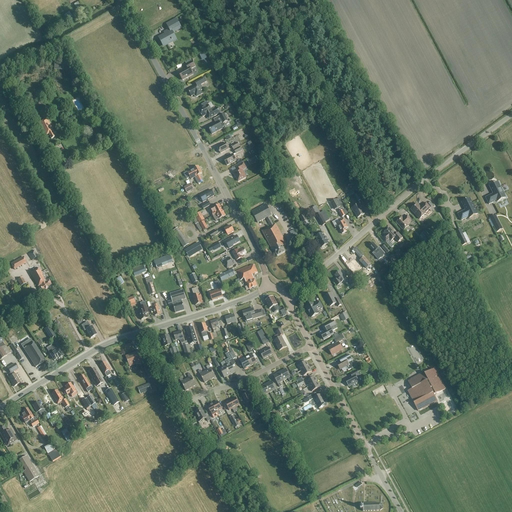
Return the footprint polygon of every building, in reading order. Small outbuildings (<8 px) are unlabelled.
[(130,30),(126,15),(116,17),(119,25),(122,24),(123,27),(126,26),(127,31),(130,30)] [(169,32),(168,30),(163,32),(164,34),(158,38),(164,48),(177,40),(172,30),(169,32)] [(182,72),(179,73),(182,80),(193,75),(190,69),(195,67),(192,61),(185,65),(187,68),(181,71),(182,72)] [(196,86),(188,91),(191,97),(194,95),(195,97),(196,97),(202,94),(201,91),(204,89),(201,85),(206,82),(204,78),(195,83),(196,86)] [(211,109),(207,102),(202,105),(204,107),(198,110),(202,118),(206,116),(209,120),(222,113),(219,107),(215,110),(214,108),(211,109)] [(233,107),(230,102),(225,104),(226,106),(225,107),(226,111),(233,107)] [(41,115),(44,120),(39,123),(45,135),(48,134),(51,139),(55,137),(54,135),(55,135),(47,119),(46,119),(45,117),(51,114),(50,112),(52,110),(50,107),(41,111),(43,114),(41,115)] [(233,117),(240,114),(237,107),(230,111),(233,117)] [(224,114),(219,116),(213,120),(215,123),(218,121),(222,128),(224,127),(222,123),(228,121),(224,114)] [(218,121),(215,123),(208,127),(212,134),(222,129),(222,128),(218,121)] [(220,154),(229,149),(226,143),(217,148),(220,154)] [(224,160),(227,166),(236,161),(233,155),(224,160)] [(233,172),(235,176),(238,181),(246,177),(242,170),(246,168),(243,163),(235,167),(237,170),(233,172)] [(193,170),(188,173),(187,172),(184,174),(187,179),(190,178),(191,179),(195,177),(196,180),(198,184),(203,182),(199,175),(202,173),(198,166),(193,169),(193,170)] [(485,198),(489,205),(496,201),(497,202),(506,198),(506,197),(501,187),(498,182),(496,183),(494,183),(493,183),(492,183),(492,184),(491,186),(489,186),(492,194),(485,198)] [(184,187),(187,193),(193,189),(190,184),(184,187)] [(211,190),(204,194),(199,196),(202,203),(208,200),(207,200),(214,196),(211,190)] [(343,205),(341,202),(339,198),(330,203),(334,210),(343,205)] [(464,199),(463,200),(464,202),(461,203),(465,210),(458,214),(461,221),(468,217),(469,218),(478,214),(477,213),(478,213),(473,204),(470,198),(468,199),(467,199),(466,198),(465,199),(464,199)] [(421,208),(417,204),(411,210),(419,219),(426,214),(425,213),(430,208),(426,203),(421,208)] [(275,224),(273,225),(269,217),(272,215),(266,204),(251,212),(258,223),(266,219),(270,226),(262,231),(273,252),(274,251),(277,256),(285,252),(282,246),(287,244),(275,224)] [(351,208),(353,212),(354,212),(357,218),(365,214),(359,204),(351,208)] [(216,214),(222,210),(219,205),(213,208),(216,214)] [(326,222),(322,216),(318,209),(314,211),(317,215),(316,215),(322,226),(326,224),(325,223),(326,222)] [(222,210),(216,214),(219,219),(225,216),(222,210)] [(326,222),(330,220),(325,211),(321,213),(326,222)] [(309,225),(306,221),(303,215),(300,217),(305,227),(309,225)] [(503,229),(496,215),(489,218),(497,232),(503,229)] [(409,226),(408,225),(412,221),(407,216),(403,219),(402,218),(396,223),(403,231),(409,226)] [(208,228),(204,220),(199,223),(204,230),(208,228)] [(348,228),(345,223),(343,220),(337,224),(339,226),(338,227),(342,234),(346,232),(345,230),(348,228)] [(439,228),(439,229),(438,229),(440,231),(441,230),(442,231),(449,225),(446,222),(439,228)] [(221,231),(222,234),(225,232),(227,235),(234,232),(231,226),(224,229),(221,231)] [(189,244),(178,228),(173,232),(184,248),(189,244)] [(395,235),(389,228),(384,234),(385,235),(381,238),(386,244),(389,241),(390,242),(394,238),(398,242),(403,238),(398,233),(395,235)] [(462,247),(468,243),(470,242),(465,233),(463,234),(461,229),(455,232),(462,247)] [(325,237),(323,233),(315,237),(319,244),(318,244),(320,249),(329,244),(327,240),(327,239),(326,236),(325,237)] [(232,246),(240,242),(236,236),(225,242),(229,249),(233,246),(232,246)] [(212,247),(214,250),(216,249),(217,250),(224,246),(221,242),(212,247)] [(198,243),(188,249),(185,251),(189,257),(192,256),(202,250),(198,243)] [(369,246),(374,252),(375,251),(378,254),(381,252),(378,249),(373,243),(369,246)] [(238,249),(232,252),(237,261),(242,258),(241,257),(246,254),(243,248),(241,249),(240,248),(239,248),(238,249)] [(34,251),(28,255),(32,261),(38,257),(34,251)] [(402,253),(401,254),(399,252),(397,254),(394,256),(399,261),(404,256),(402,253)] [(27,263),(23,257),(11,264),(14,270),(27,263)] [(229,257),(223,261),(227,268),(233,265),(229,257)] [(366,269),(371,264),(364,257),(359,261),(366,269)] [(354,259),(348,265),(356,273),(362,268),(354,259)] [(382,269),(380,265),(378,263),(372,267),(375,273),(382,269)] [(146,272),(143,265),(132,269),(135,276),(146,272)] [(240,281),(244,279),(248,286),(245,287),(246,291),(249,289),(257,286),(252,275),(258,273),(254,265),(249,267),(248,266),(236,272),(240,280),(240,281)] [(39,269),(30,273),(38,287),(41,285),(42,286),(38,288),(40,292),(48,288),(47,287),(51,285),(48,279),(46,281),(39,269)] [(222,281),(235,275),(233,269),(219,276),(222,281)] [(340,272),(335,275),(334,276),(337,279),(333,282),(337,287),(347,279),(343,275),(342,275),(340,272)] [(199,281),(195,274),(190,276),(193,284),(199,281)] [(26,284),(24,280),(22,278),(17,280),(21,286),(26,284)] [(220,290),(222,289),(221,284),(220,284),(219,281),(215,282),(216,285),(216,286),(217,290),(209,293),(212,301),(223,297),(220,290)] [(147,283),(148,285),(147,285),(150,295),(156,293),(153,284),(152,284),(152,282),(147,283)] [(192,290),(194,297),(193,297),(196,306),(196,305),(197,306),(199,305),(199,304),(202,304),(201,299),(202,299),(201,298),(202,297),(201,296),(200,295),(199,295),(197,288),(192,290)] [(179,301),(181,300),(186,299),(183,291),(170,295),(173,303),(174,305),(173,306),(175,313),(184,310),(182,303),(180,304),(179,301)] [(335,300),(331,293),(325,297),(330,306),(336,303),(338,307),(341,305),(339,301),(338,299),(335,300)] [(133,296),(137,304),(142,302),(138,294),(133,296)] [(136,302),(133,296),(127,299),(130,305),(136,302)] [(274,313),(278,311),(276,306),(277,305),(273,297),(265,301),(270,309),(272,308),(274,313)] [(313,303),(306,307),(312,317),(318,314),(317,311),(323,308),(319,301),(314,305),(313,303)] [(155,316),(161,314),(159,307),(158,308),(157,304),(154,305),(155,308),(153,309),(155,316)] [(146,306),(144,306),(141,307),(143,311),(139,312),(141,320),(148,318),(146,314),(149,313),(146,306)] [(253,320),(262,316),(260,310),(254,312),(253,308),(242,312),(245,319),(248,318),(249,322),(253,321),(253,320)] [(227,325),(236,322),(234,315),(225,317),(227,325)] [(213,329),(222,326),(220,319),(210,322),(213,329)] [(92,326),(90,327),(86,321),(77,326),(80,330),(84,327),(86,330),(91,338),(96,335),(92,326)] [(321,327),(324,332),(321,334),(324,340),(334,335),(332,331),(337,329),(333,321),(321,327)] [(205,324),(199,326),(198,326),(200,334),(201,334),(202,338),(207,337),(206,332),(208,331),(205,324)] [(44,330),(50,340),(55,337),(49,327),(44,330)] [(193,327),(186,329),(189,337),(187,338),(190,345),(197,342),(193,327)] [(280,337),(284,335),(281,329),(276,332),(278,335),(275,337),(276,340),(274,341),(279,351),(287,347),(281,337),(280,337)] [(184,342),(183,339),(181,331),(173,334),(176,340),(178,339),(179,340),(180,340),(181,343),(184,342)] [(293,336),(298,347),(304,344),(299,333),(293,336)] [(164,347),(171,345),(172,344),(169,335),(162,338),(164,347)] [(10,353),(7,348),(5,345),(4,345),(3,343),(4,343),(0,337),(0,357),(1,359),(10,353)] [(340,338),(335,341),(336,344),(328,348),(332,355),(342,350),(339,343),(342,341),(341,340),(340,338)] [(33,343),(30,339),(26,342),(25,340),(22,342),(23,344),(21,345),(36,368),(45,362),(37,350),(33,343)] [(251,342),(248,344),(246,345),(249,352),(255,349),(254,348),(251,342)] [(20,361),(23,358),(20,353),(19,354),(13,344),(10,345),(20,361)] [(54,344),(52,345),(46,349),(49,353),(54,361),(58,358),(58,359),(63,356),(55,345),(54,344)] [(188,344),(185,345),(183,346),(186,355),(187,356),(182,358),(183,362),(187,361),(186,358),(191,356),(191,355),(188,344)] [(273,354),(269,348),(260,353),(263,359),(273,354)] [(140,351),(129,355),(125,356),(129,367),(144,361),(140,351)] [(228,359),(223,362),(230,375),(235,372),(232,367),(235,364),(229,352),(227,354),(225,354),(228,359)] [(252,355),(246,358),(250,366),(256,363),(255,359),(257,358),(254,354),(252,355)] [(355,367),(349,355),(339,360),(340,363),(337,365),(340,370),(341,369),(343,372),(347,370),(348,371),(355,367)] [(250,366),(246,358),(240,361),(240,362),(238,363),(240,367),(242,366),(244,369),(250,366)] [(301,371),(309,367),(306,361),(298,366),(301,371)] [(107,366),(105,362),(100,365),(105,374),(107,377),(111,374),(109,371),(111,371),(107,365),(107,366)] [(230,375),(223,362),(221,363),(223,367),(220,369),(224,378),(230,375)] [(15,364),(7,369),(10,374),(7,376),(14,387),(20,383),(15,374),(13,372),(18,369),(15,364)] [(149,379),(154,376),(149,366),(144,369),(149,379)] [(205,372),(210,380),(215,377),(210,369),(209,366),(206,367),(208,370),(205,372)] [(312,372),(309,367),(301,371),(303,376),(312,372)] [(103,383),(102,381),(94,368),(89,372),(93,379),(92,379),(97,387),(103,383)] [(279,372),(284,381),(288,378),(290,382),(292,381),(290,378),(285,369),(279,372)] [(377,369),(374,371),(379,378),(383,376),(377,369)] [(415,403),(414,404),(418,411),(437,401),(434,395),(436,394),(436,395),(445,389),(434,369),(425,374),(425,373),(411,380),(411,381),(409,383),(412,389),(408,391),(415,403)] [(210,380),(205,372),(202,373),(200,370),(198,371),(200,374),(204,383),(210,380)] [(352,377),(345,380),(349,387),(352,385),(353,387),(359,383),(355,377),(359,375),(356,371),(350,374),(352,377)] [(284,381),(279,372),(273,376),(278,384),(280,387),(282,386),(280,383),(284,381)] [(189,378),(186,380),(191,388),(196,385),(192,377),(191,377),(190,374),(188,375),(189,378)] [(85,379),(83,375),(79,378),(81,381),(86,390),(88,388),(89,390),(92,390),(94,389),(91,386),(90,386),(86,378),(85,379)] [(123,375),(119,376),(125,390),(129,389),(123,375)] [(309,387),(317,382),(315,377),(306,382),(309,387)] [(113,380),(121,393),(122,396),(126,394),(117,378),(113,380)] [(191,388),(186,380),(183,381),(182,378),(179,379),(181,382),(185,391),(191,388)] [(271,381),(265,384),(269,393),(273,391),(275,394),(277,393),(276,390),(271,381)] [(317,382),(309,387),(312,392),(320,387),(317,382)] [(65,387),(66,388),(64,390),(67,395),(70,394),(71,395),(76,392),(73,386),(72,387),(71,384),(70,383),(68,385),(68,384),(66,385),(66,386),(65,387)] [(140,394),(152,390),(149,384),(138,388),(140,394)] [(269,393),(265,384),(259,388),(263,396),(264,396),(265,399),(267,398),(265,395),(269,393)] [(119,402),(111,389),(105,392),(113,406),(119,402)] [(447,401),(449,398),(450,406),(453,409),(449,413),(451,413),(460,410),(460,408),(459,405),(458,407),(456,407),(457,405),(455,403),(459,403),(456,401),(455,396),(452,394),(452,391),(449,389),(449,391),(452,394),(450,396),(448,397),(444,397),(445,398),(445,402),(448,402),(447,401)] [(58,404),(59,404),(60,404),(62,403),(65,408),(69,406),(65,399),(63,401),(57,390),(51,394),(58,404)] [(247,393),(242,396),(247,406),(253,404),(247,393)] [(314,394),(307,398),(309,401),(314,399),(315,401),(312,402),(312,403),(313,406),(314,406),(317,405),(319,409),(326,405),(321,395),(316,397),(314,394)] [(95,404),(90,396),(87,398),(92,406),(95,404)] [(235,397),(230,400),(236,412),(239,410),(237,407),(239,405),(235,397)] [(82,402),(86,409),(91,406),(87,399),(82,402)] [(236,412),(230,400),(225,403),(229,411),(232,409),(234,413),(236,412)] [(212,404),(218,416),(221,414),(219,411),(222,409),(217,401),(212,404)] [(45,412),(43,409),(39,402),(36,404),(35,404),(34,405),(33,405),(33,406),(37,413),(39,412),(41,415),(45,412)] [(95,406),(98,411),(104,407),(101,402),(95,406)] [(218,416),(212,404),(207,407),(211,415),(214,413),(216,417),(218,416)] [(35,417),(34,418),(30,412),(27,409),(23,411),(26,414),(25,415),(26,416),(22,418),(25,423),(30,420),(31,422),(30,423),(33,427),(39,424),(36,419),(35,417)] [(211,420),(209,418),(207,414),(205,415),(201,409),(195,412),(200,421),(206,418),(208,422),(211,420)] [(50,413),(48,414),(45,416),(49,422),(53,419),(50,413)] [(239,426),(234,415),(230,417),(236,428),(239,426)] [(42,425),(49,440),(55,438),(47,423),(42,425)] [(11,429),(7,432),(4,426),(0,428),(0,433),(7,446),(17,440),(11,429)] [(71,438),(66,429),(61,432),(66,441),(71,438)] [(55,450),(51,444),(44,448),(48,454),(55,450)] [(61,458),(56,450),(48,454),(53,463),(61,458)] [(19,461),(24,469),(25,471),(23,472),(29,483),(39,477),(27,456),(19,461)] [(359,508),(360,509),(363,509),(363,511),(366,511),(367,511),(368,511),(369,511),(371,511),(373,511),(374,511),(376,511),(377,511),(380,511),(383,509),(383,506),(383,505),(380,504),(380,503),(380,504),(377,504),(377,503),(376,503),(376,504),(374,504),(374,503),(373,503),(373,504),(371,504),(371,503),(371,504),(368,504),(368,503),(368,504),(366,504),(366,503),(366,504),(363,504),(363,503),(363,504),(363,506),(360,506),(359,508)]
